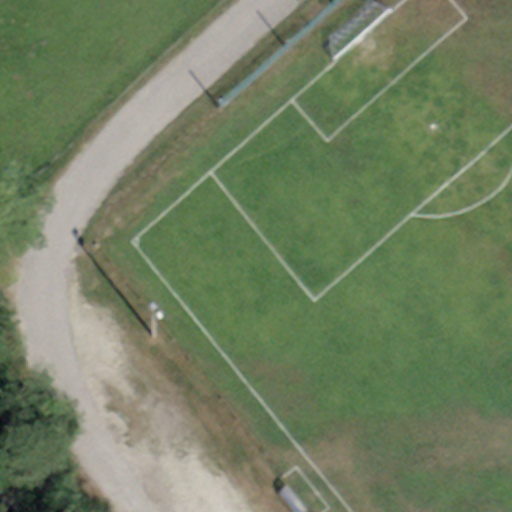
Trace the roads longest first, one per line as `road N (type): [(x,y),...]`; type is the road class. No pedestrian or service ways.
road 1 (unclassified): [(4,238),(258,0)]
road 2 (track): [(152,511),(4,238)]
